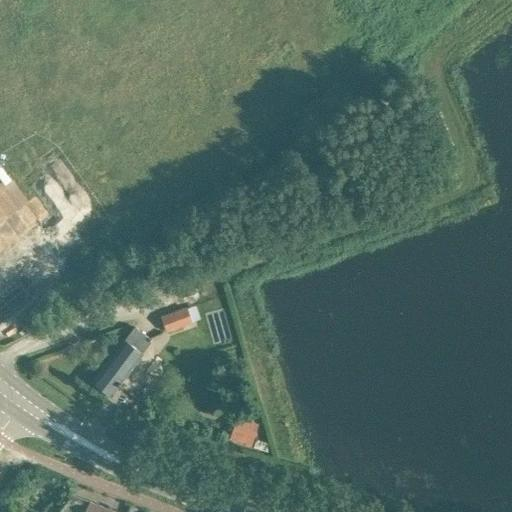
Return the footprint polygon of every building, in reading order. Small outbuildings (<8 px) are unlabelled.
[(168,333),(191,323),(185,307),(161,317),(168,333)] [(134,326),(104,367),(92,383),(110,397),(122,381),(152,340),(134,326)] [(244,418),(269,421),(271,401),(247,398),(244,418)] [(257,425),(237,419),(231,439),(250,446),(257,425)] [(117,511),(70,494),(56,511),(117,511)]
